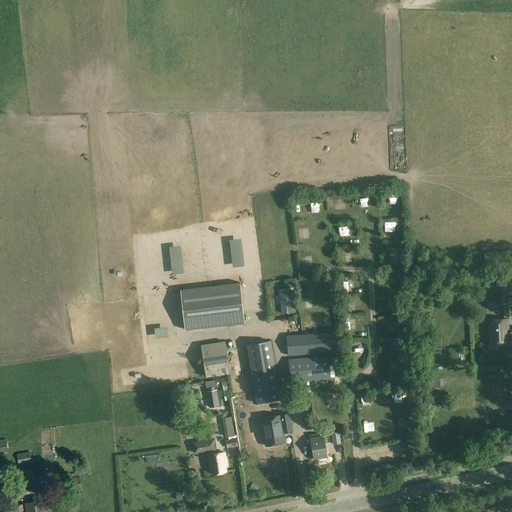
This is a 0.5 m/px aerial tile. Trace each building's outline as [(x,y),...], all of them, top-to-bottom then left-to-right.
[(510,251),(485,252),(485,261),(510,260),(510,251)] [(186,330),(245,322),(240,283),(181,290),(186,330)] [(496,286),(497,304),(508,303),(507,285),(496,286)] [(295,295),(280,296),(282,314),(296,313),(295,295)] [(508,319),(489,320),(490,344),(509,343),(508,319)] [(355,331),(355,320),(345,320),(345,330),(355,331)] [(338,353),(337,331),(287,335),(288,357),(338,353)] [(206,377),(230,373),(225,341),(201,345),(206,377)] [(271,341),(246,345),(256,404),(281,400),(271,341)] [(398,342),(390,341),(389,353),(397,353),(398,342)] [(352,343),(353,357),(364,356),(363,342),(352,343)] [(331,380),(329,356),(289,359),(290,384),(331,380)] [(399,373),(399,363),(389,363),(390,373),(399,373)] [(217,390),(207,391),(210,408),(219,406),(217,390)] [(381,395),(381,409),(393,409),(393,396),(381,395)] [(260,418),(265,446),(284,443),(283,433),(291,431),(288,414),(260,418)] [(222,418),(226,437),(234,436),(231,416),(222,418)] [(331,431),(333,444),(340,443),(338,430),(331,431)] [(322,436),(310,439),(313,459),(318,458),(318,457),(326,455),(322,436)] [(234,438),(225,440),(226,448),(236,446),(234,438)] [(16,454),(19,465),(32,462),(29,451),(16,454)] [(223,453),(209,457),(213,475),(226,473),(223,461),(225,461),(223,453)] [(33,470),(19,472),(23,491),(36,489),(33,470)] [(63,489),(80,487),(79,477),(62,479),(63,489)] [(255,492),(258,488),(252,484),(249,489),(255,492)] [(59,511),(57,499),(50,500),(52,507),(46,508),(45,500),(26,504),(27,511),(59,511)] [(0,506),(0,511),(18,511),(17,503),(0,506)]
